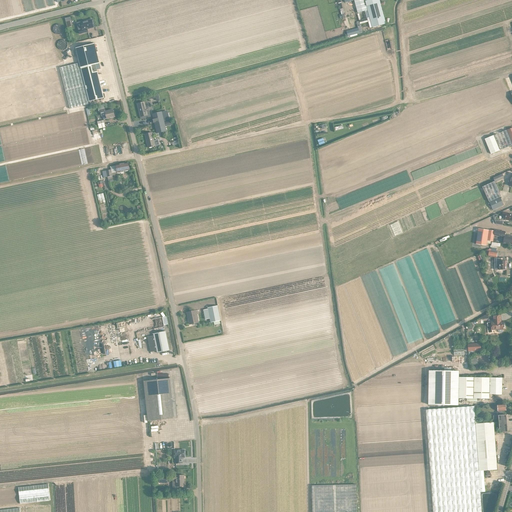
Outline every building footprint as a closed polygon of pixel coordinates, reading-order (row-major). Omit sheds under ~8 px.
[(353,0),(357,13),(367,10),(364,0),(353,0)] [(372,27),(386,24),(379,0),(364,0),(367,10),(370,21),(371,23),(372,27)] [(91,20),(80,22),(81,27),(78,28),(79,34),(88,32),(87,29),(93,27),(92,24),(93,24),(93,20),(92,21),(91,20)] [(389,34),(392,33),(392,30),(384,31),(384,39),(389,38),(389,34)] [(79,62),(80,67),(89,101),(103,98),(95,64),(99,63),(94,43),(75,48),(79,62)] [(12,74),(35,69),(30,45),(8,49),(12,74)] [(89,101),(80,67),(79,68),(78,63),(59,68),(70,109),(88,104),(88,102),(89,101)] [(36,98),(37,98),(32,74),(8,79),(13,105),(11,105),(13,118),(39,113),(36,98)] [(140,117),(141,117),(141,119),(146,118),(146,115),(148,115),(146,109),(149,109),(147,101),(144,102),(137,104),(140,117)] [(114,118),(113,117),(114,117),(113,111),(113,110),(113,109),(105,111),(105,109),(100,110),(101,115),(103,115),(104,119),(110,118),(110,119),(114,118)] [(154,124),(164,122),(161,111),(152,114),(154,124)] [(156,133),(162,132),(166,131),(165,127),(164,122),(154,124),(156,133)] [(0,127),(0,134),(5,161),(33,156),(27,123),(0,127)] [(490,154),(511,144),(506,130),(484,139),(490,154)] [(148,147),(155,146),(152,132),(144,134),(146,142),(147,141),(147,143),(147,144),(148,147)] [(120,164),(119,164),(116,165),(117,173),(124,172),(124,171),(129,170),(128,163),(120,164)] [(494,177),(496,181),(504,178),(502,173),(494,177)] [(489,202),(500,197),(501,196),(494,181),(482,187),(489,202)] [(503,205),(500,197),(489,202),(492,210),(503,205)] [(505,220),(506,220),(508,221),(508,220),(511,220),(511,214),(509,214),(509,213),(503,212),(502,215),(505,216),(505,220)] [(494,231),(478,229),(476,244),(486,245),(487,240),(493,241),(493,235),(494,230),(494,231)] [(494,230),(493,235),(504,237),(503,243),(511,244),(511,242),(511,235),(504,235),(505,232),(498,230),(494,230)] [(488,256),(489,251),(496,252),(497,246),(501,247),(501,244),(492,242),(491,249),(489,248),(489,249),(486,251),(485,255),(488,256)] [(496,270),(506,270),(506,261),(505,261),(505,258),(494,258),(494,261),(496,261),(496,270)] [(220,320),(217,305),(207,308),(208,309),(203,310),(205,319),(209,318),(210,322),(213,322),(214,325),(220,324),(219,321),(220,320)] [(198,322),(196,311),(187,312),(187,313),(188,312),(189,319),(188,320),(189,324),(198,322)] [(499,321),(499,320),(500,320),(500,315),(493,316),(493,322),(491,322),(487,322),(487,326),(491,326),(491,329),(498,329),(498,331),(498,332),(499,333),(500,333),(501,333),(502,332),(502,331),(502,330),(502,329),(503,329),(503,327),(504,327),(504,323),(503,323),(503,321),(499,321)] [(157,353),(169,351),(165,331),(153,333),(154,336),(157,351),(157,353)] [(157,351),(154,336),(147,337),(150,352),(157,351)] [(85,350),(86,356),(102,353),(100,337),(97,338),(97,340),(98,345),(93,346),(93,348),(85,350)] [(458,405),(458,402),(458,371),(429,371),(428,405),(458,405)] [(502,378),(458,377),(458,398),(489,399),(489,394),(502,394),(502,378)] [(148,421),(173,418),(169,378),(143,381),(148,421)] [(506,410),(505,404),(497,405),(498,412),(497,412),(497,415),(492,415),(493,419),(498,418),(499,432),(507,431),(506,414),(503,414),(502,410),(506,410)] [(475,424),(474,406),(425,410),(432,511),(481,511),(480,492),(485,491),(483,471),(497,470),(497,464),(496,464),(493,422),(475,424)] [(184,450),(174,450),(174,457),(176,457),(176,463),(183,463),(183,457),(184,457),(184,450)] [(184,475),(172,475),(159,476),(159,483),(167,482),(167,479),(172,479),(172,480),(173,480),(173,486),(173,487),(174,488),(175,489),(176,489),(177,489),(178,488),(178,487),(179,486),(184,486),(184,475)] [(356,511),(356,484),(312,485),(312,511),(356,511)]
